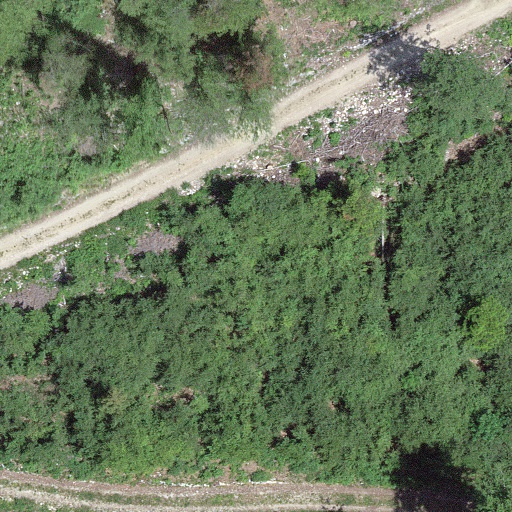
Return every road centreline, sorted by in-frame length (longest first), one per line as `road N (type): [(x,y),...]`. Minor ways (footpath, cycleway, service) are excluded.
road 1 (track): [(470,0),(0,253)]
road 2 (track): [(0,476),(214,499),(388,498),(511,511)]
